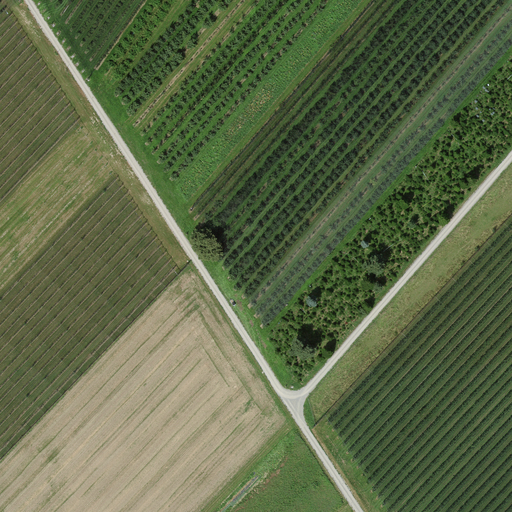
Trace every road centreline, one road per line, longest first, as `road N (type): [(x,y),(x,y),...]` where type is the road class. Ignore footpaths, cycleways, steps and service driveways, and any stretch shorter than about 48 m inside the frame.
road 1 (track): [(359,511),(28,0)]
road 2 (track): [(292,407),(511,155)]
